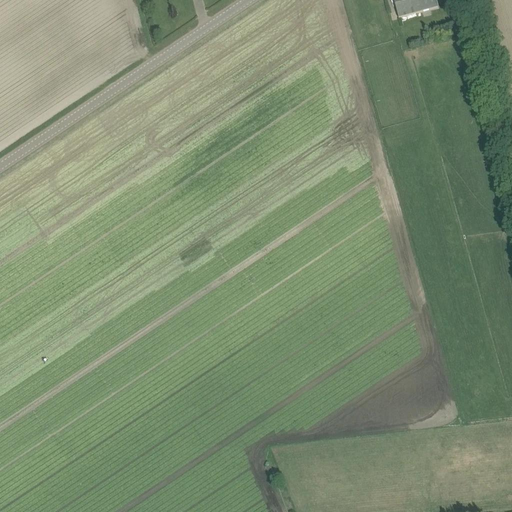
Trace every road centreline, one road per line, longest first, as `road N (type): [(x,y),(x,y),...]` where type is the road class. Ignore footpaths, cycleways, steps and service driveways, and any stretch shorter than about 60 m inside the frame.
road 1 (tertiary): [(0,169),(251,0)]
road 2 (unclassified): [(511,156),(472,0)]
